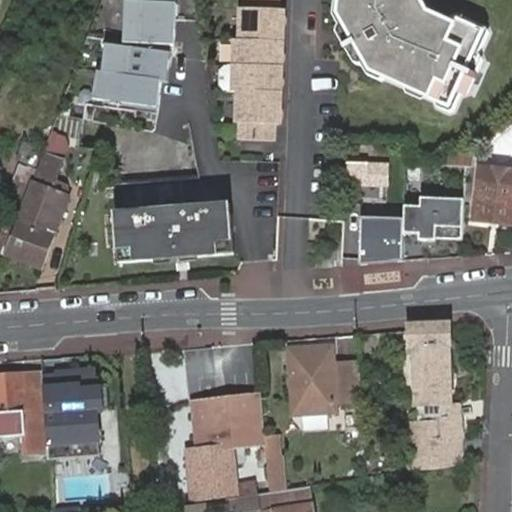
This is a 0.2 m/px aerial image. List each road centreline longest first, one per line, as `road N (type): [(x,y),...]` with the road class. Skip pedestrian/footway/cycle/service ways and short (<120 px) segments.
road 1 (residential): [(506,292),(346,310),(0,328)]
road 2 (residential): [(506,292),(501,511)]
